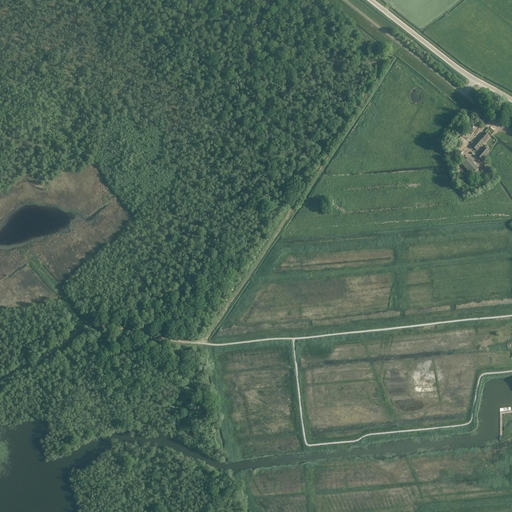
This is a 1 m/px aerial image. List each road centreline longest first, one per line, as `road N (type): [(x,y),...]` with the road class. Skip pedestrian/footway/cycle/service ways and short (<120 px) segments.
road 1 (track): [(511,253),(245,278)]
road 2 (unclassified): [(511,100),(370,0)]
